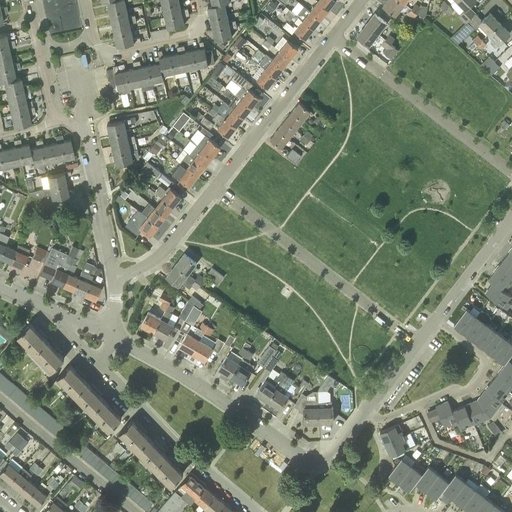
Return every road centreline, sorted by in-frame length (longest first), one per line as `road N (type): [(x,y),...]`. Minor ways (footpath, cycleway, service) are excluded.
road 1 (residential): [(417,343),(214,188)]
road 2 (residential): [(316,463),(110,337)]
road 3 (residential): [(511,175),(332,36)]
road 4 (residential): [(255,511),(99,362)]
road 5 (residential): [(437,318),(482,352),(485,367),(468,392),(378,420),(364,412)]
road 6 (residential): [(214,188),(332,36)]
road 7 (residential): [(197,0),(200,23),(190,36),(110,53),(97,47),(87,0)]
road 8 (residential): [(114,277),(87,136)]
road 9 (residential): [(114,277),(161,254),(214,188)]
road 10 (residential): [(437,318),(511,216)]
road 11 (residential): [(56,117),(31,0)]
